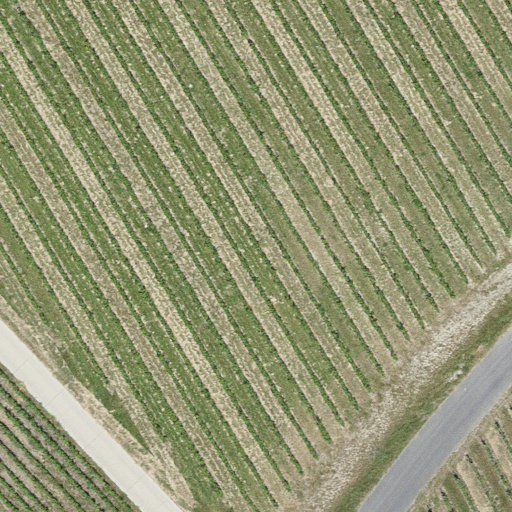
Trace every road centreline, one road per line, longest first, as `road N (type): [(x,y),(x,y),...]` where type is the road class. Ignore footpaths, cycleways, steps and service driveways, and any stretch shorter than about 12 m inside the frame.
road 1 (track): [(158,511),(0,347)]
road 2 (residential): [(511,363),(386,511)]
